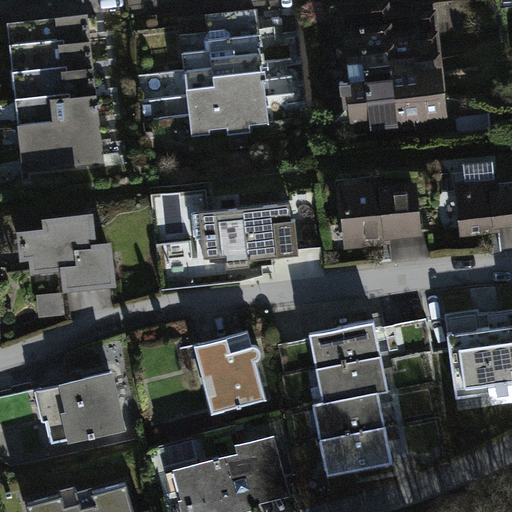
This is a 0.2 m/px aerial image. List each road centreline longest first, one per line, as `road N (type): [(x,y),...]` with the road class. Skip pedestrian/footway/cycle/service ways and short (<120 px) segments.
road 1 (residential): [(0,360),(136,311),(296,285),(511,265)]
road 2 (residential): [(511,450),(348,511)]
